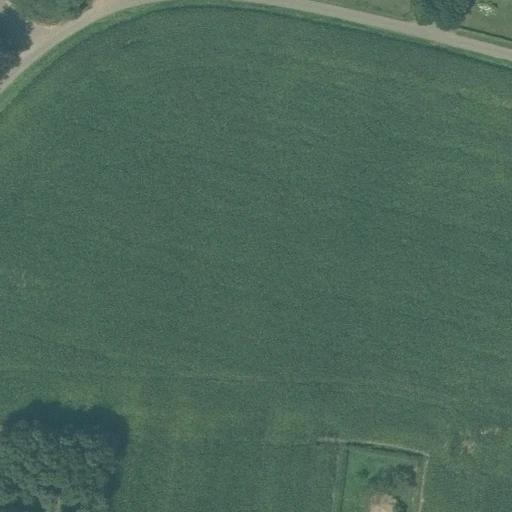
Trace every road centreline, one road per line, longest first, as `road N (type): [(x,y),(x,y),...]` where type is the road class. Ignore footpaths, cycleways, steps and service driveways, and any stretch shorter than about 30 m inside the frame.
road 1 (unclassified): [(243,0),(359,18),(511,58)]
road 2 (unclassified): [(0,83),(53,36),(102,8),(143,0)]
